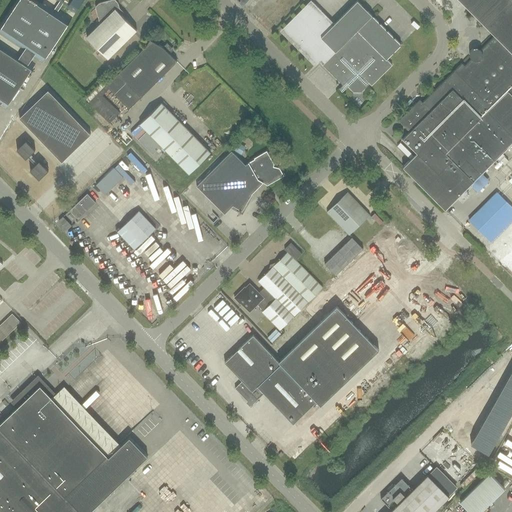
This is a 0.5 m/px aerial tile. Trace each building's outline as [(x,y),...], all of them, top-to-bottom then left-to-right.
[(0,40),(0,98),(4,101),(0,106),(6,110),(36,64),(31,61),(33,57),(43,64),(73,18),(60,9),(63,5),(76,14),(85,0),(55,0),(60,3),(57,7),(46,0),(20,0),(0,30),(0,35),(25,51),(22,55),(0,40)] [(111,0),(99,3),(96,7),(100,21),(102,23),(87,37),(109,59),(138,30),(122,15),(119,2),(116,0),(111,0)] [(511,0),(458,0),(495,36),(481,50),(478,48),(474,48),(471,51),(470,55),(472,59),(467,64),(465,66),(463,63),(423,102),(420,99),(399,120),(410,132),(403,139),(417,153),(403,167),(446,210),(510,147),(511,149),(511,0)] [(358,1),(335,24),(311,1),(313,3),(285,31),(317,64),(315,65),(316,66),(320,62),(344,85),(346,83),(354,92),(362,92),(370,83),(372,85),(393,65),(387,59),(402,45),(358,1)] [(147,45),(119,74),(107,85),(130,109),(178,61),(164,47),(151,40),(147,45)] [(109,89),(106,86),(89,103),(110,123),(120,113),(103,96),(109,89)] [(49,90),(20,118),(62,162),(91,135),(49,90)] [(211,153),(162,103),(140,124),(132,133),(153,154),(162,146),(190,174),(211,153)] [(35,150),(27,141),(17,150),(26,159),(35,150)] [(241,154),(245,147),(240,144),(236,151),(241,154)] [(268,185),(284,176),(280,168),(274,167),(275,164),(267,151),(255,158),(255,159),(246,164),(232,151),(197,186),(225,214),(234,206),(243,211),(253,194),(263,183),(268,185)] [(39,179),(49,171),(40,161),(30,170),(39,179)] [(98,184),(107,193),(126,176),(117,166),(98,184)] [(350,235),(370,215),(348,192),(327,212),(350,235)] [(511,222),(511,207),(497,192),(468,220),(491,243),(511,222)] [(96,203),(88,194),(71,210),(79,219),(96,203)] [(139,212),(118,231),(135,249),(155,230),(139,212)] [(63,217),(59,221),(68,230),(72,226),(63,217)] [(352,238),(325,265),(336,276),(363,249),(352,238)] [(281,330),(308,302),(323,287),(296,260),(302,254),(291,243),(285,249),(288,252),(259,281),(265,287),(259,293),(250,283),(241,292),(240,292),(235,298),(240,303),(241,303),(250,312),(258,304),(263,310),(262,311),(281,330)] [(265,393),(294,424),(317,401),(321,405),(379,350),(337,306),(279,362),(254,335),(225,362),(243,381),(235,388),(252,405),(265,393)] [(511,369),(469,448),(487,458),(511,412),(511,369)] [(107,455),(40,386),(0,424),(0,511),(81,511),(66,495),(107,455)] [(480,511),(504,489),(490,474),(461,501),(470,511),(480,511)] [(392,510),(390,511),(433,511),(449,496),(428,475),(413,489),(402,478),(381,499),(392,510)]
